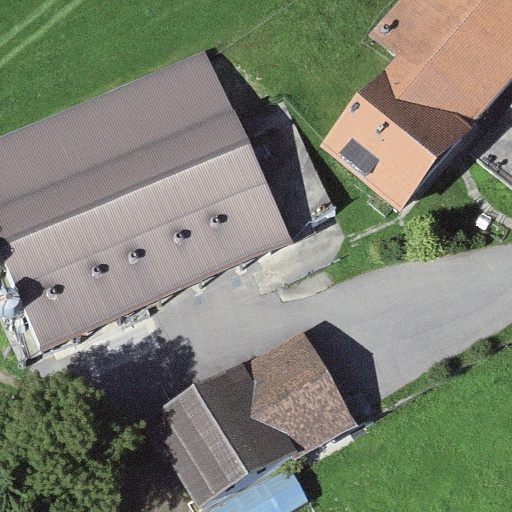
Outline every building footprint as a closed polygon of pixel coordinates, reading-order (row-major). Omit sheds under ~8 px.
[(511,92),(511,0),(410,0),(363,53),(391,78),(465,145),(511,92)] [(277,257),(197,69),(0,152),(0,322),(19,367),(277,257)] [(465,145),(391,78),(307,174),(382,238),(465,145)] [(511,120),(469,172),(511,207),(511,120)] [(296,348),(124,435),(163,511),(199,511),(279,472),(264,443),(328,410),(296,348)] [(219,511),(297,511),(315,502),(295,468),(219,511)]
